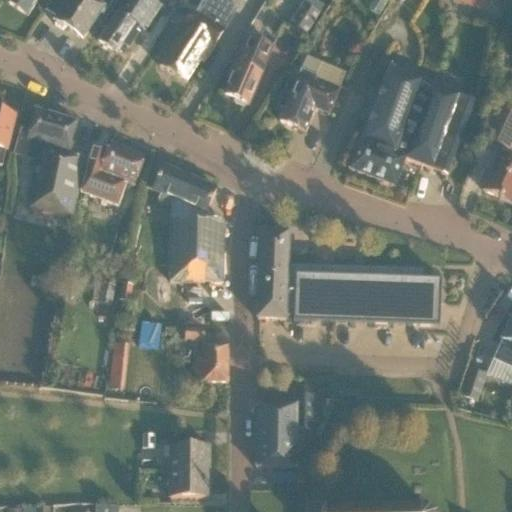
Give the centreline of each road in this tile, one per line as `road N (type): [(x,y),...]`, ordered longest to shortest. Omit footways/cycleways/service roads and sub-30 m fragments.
road 1 (residential): [(238,511),(249,185)]
road 2 (tertiary): [(249,185),(171,133),(0,61)]
road 3 (tertiary): [(511,259),(249,185)]
